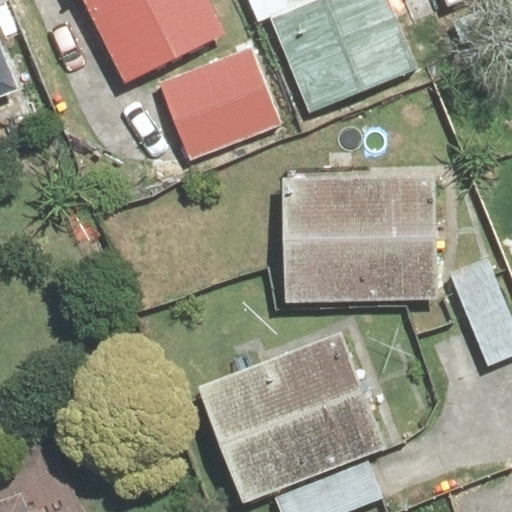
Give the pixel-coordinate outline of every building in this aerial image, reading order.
[(77,0),(121,85),(221,34),(204,0),(77,0)] [(388,0),(328,0),(274,19),(307,113),(415,74),(388,0)] [(397,0),(420,34),(470,0),(397,0)] [(189,163),(278,130),(247,46),(158,79),(189,163)] [(0,56),(0,98),(14,93),(0,56)] [(434,177),(277,181),(280,304),(437,301),(434,177)] [(511,319),(484,260),(447,277),(489,368),(511,357),(511,319)] [(342,332),(192,390),(237,507),(388,448),(342,332)] [(20,511),(14,497),(0,502),(0,511),(20,511)]
